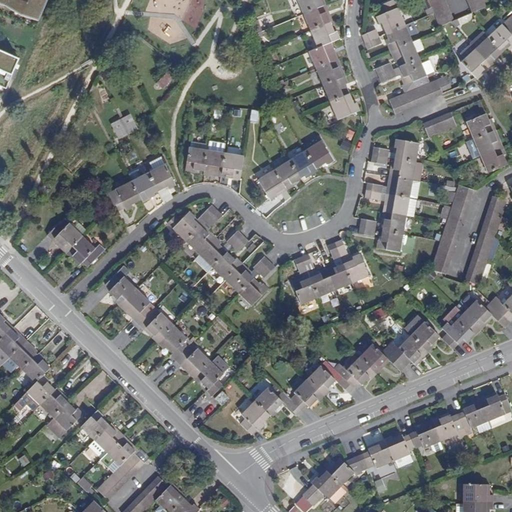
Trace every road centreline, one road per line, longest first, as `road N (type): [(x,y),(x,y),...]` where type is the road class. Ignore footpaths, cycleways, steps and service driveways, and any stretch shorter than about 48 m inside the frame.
road 1 (residential): [(374,122),(348,210),(333,228),(283,241),(223,194),(199,191),(148,222),(59,310)]
road 2 (residential): [(511,347),(292,440),(233,479)]
road 3 (residential): [(185,431),(59,310)]
road 4 (residential): [(356,0),(354,48),(374,122)]
road 5 (residential): [(454,275),(482,198),(511,171)]
